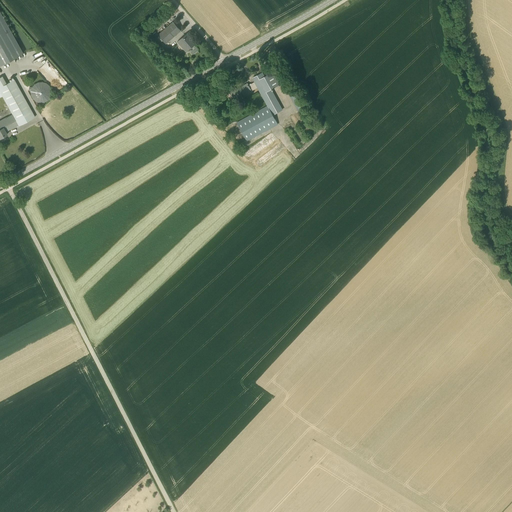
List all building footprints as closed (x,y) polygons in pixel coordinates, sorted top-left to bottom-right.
[(0,66),(22,54),(0,14),(0,66)] [(166,44),(177,34),(181,31),(173,22),(158,35),(166,44)] [(186,52),(196,43),(187,33),(183,36),(177,42),(186,52)] [(281,83),(278,76),(275,71),(264,77),(262,73),(252,78),(254,82),(248,85),(247,84),(237,89),(236,88),(229,92),(234,101),(251,91),(257,88),(267,106),(237,122),(247,141),(278,124),(273,115),(282,110),(278,101),(271,89),(281,83)] [(14,79),(6,83),(0,86),(0,92),(12,114),(0,121),(0,138),(7,134),(6,132),(18,125),(19,126),(35,117),(32,112),(14,79)] [(38,82),(34,84),(32,87),(29,86),(28,90),(30,91),(31,95),(33,99),(36,101),(40,103),(44,102),(48,101),(50,97),(51,93),(51,89),(49,85),(46,83),(42,82),(38,82)] [(298,111),(306,107),(297,90),(289,94),(298,111)]
